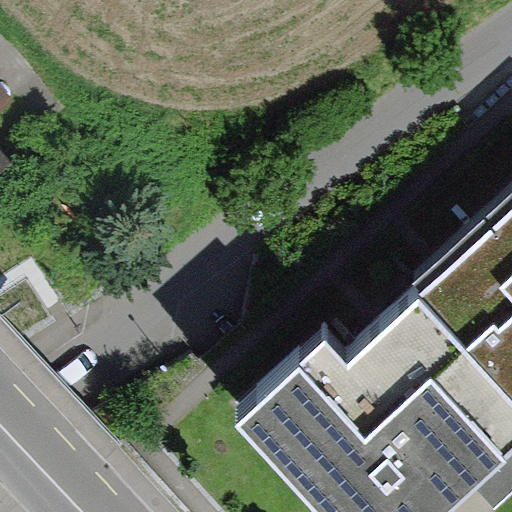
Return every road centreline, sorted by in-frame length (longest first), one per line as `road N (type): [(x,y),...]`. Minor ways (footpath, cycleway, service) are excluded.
road 1 (residential): [(511,30),(0,408)]
road 2 (primary): [(83,511),(0,417)]
